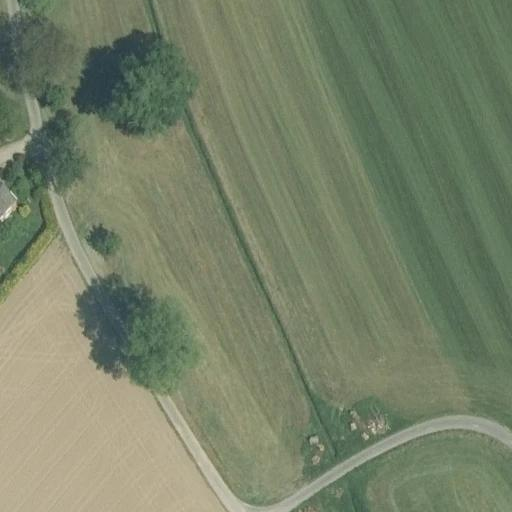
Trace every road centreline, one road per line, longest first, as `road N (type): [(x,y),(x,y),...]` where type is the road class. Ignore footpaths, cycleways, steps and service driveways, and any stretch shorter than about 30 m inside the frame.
road 1 (unclassified): [(238,511),(64,240),(15,0)]
road 2 (unclassified): [(511,443),(475,424),(433,425),(275,511)]
